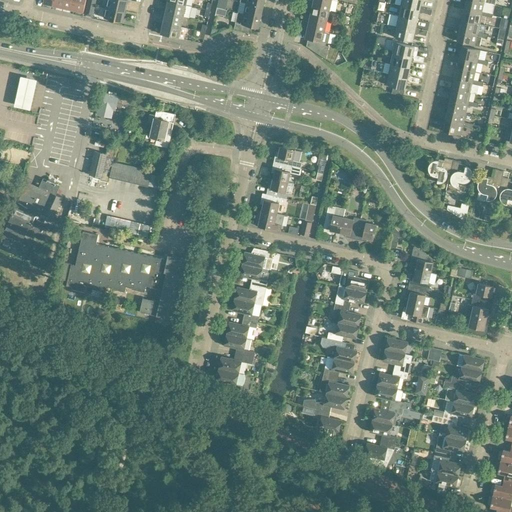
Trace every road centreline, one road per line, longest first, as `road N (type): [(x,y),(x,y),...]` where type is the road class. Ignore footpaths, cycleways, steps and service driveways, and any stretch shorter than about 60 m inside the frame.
road 1 (unclassified): [(445,511),(0,301)]
road 2 (tertiary): [(258,117),(353,150),(434,238),(511,266)]
road 3 (tertiary): [(511,245),(469,237),(427,213),(346,122),(263,98)]
road 4 (tertiary): [(263,98),(0,44)]
road 5 (tertiary): [(0,53),(258,117)]
road 6 (residential): [(511,163),(417,140),(443,0)]
road 7 (residential): [(377,322),(387,274),(381,263),(232,228)]
road 8 (residential): [(473,506),(505,349)]
road 9 (residential): [(163,242),(186,153),(248,156)]
road 10 (residential): [(198,373),(232,228)]
road 11 (residential): [(505,349),(377,322)]
road 12 (residential): [(350,447),(377,322)]
